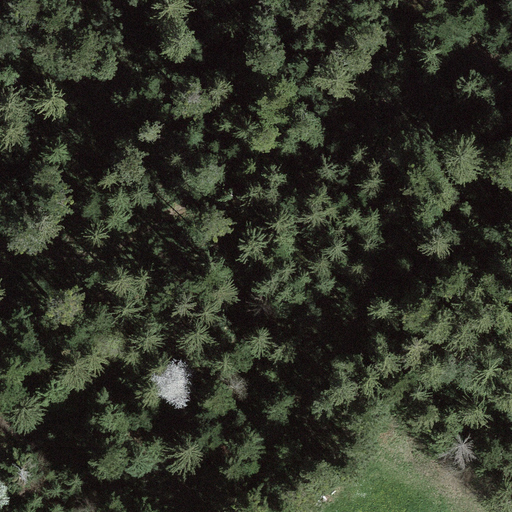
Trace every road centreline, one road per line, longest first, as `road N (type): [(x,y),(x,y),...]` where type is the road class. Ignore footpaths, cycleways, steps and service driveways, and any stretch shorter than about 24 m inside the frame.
road 1 (track): [(511,182),(155,246),(77,301),(2,421)]
road 2 (track): [(148,511),(0,420)]
